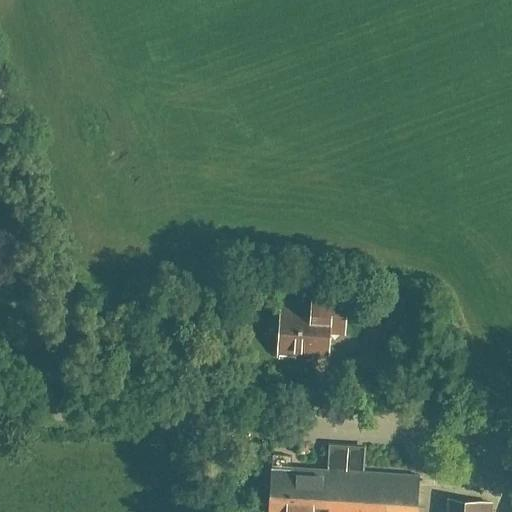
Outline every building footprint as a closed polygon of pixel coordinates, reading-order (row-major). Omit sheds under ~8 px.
[(313,293),(312,309),(281,308),(278,355),(279,355),(279,360),(295,360),(295,356),(305,357),(305,352),(328,353),(329,331),(344,332),(346,295),(313,293)] [(366,334),(366,369),(391,368),(390,334),(366,334)] [(329,447),(326,477),(325,496),(324,505),(323,511),(416,511),(419,476),(362,472),(364,449),(329,447)] [(325,496),(326,477),(290,474),(292,457),(273,456),(268,511),(323,511),(324,505),(325,496)] [(446,501),(445,511),(492,511),(493,504),(446,501)]
